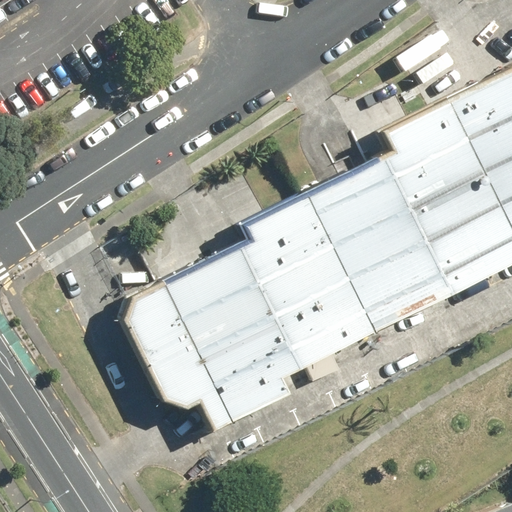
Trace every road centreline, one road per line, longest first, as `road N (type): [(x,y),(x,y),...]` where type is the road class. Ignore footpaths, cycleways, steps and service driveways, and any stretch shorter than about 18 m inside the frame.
road 1 (unclassified): [(344,0),(0,234)]
road 2 (unknown): [(511,266),(218,422)]
road 3 (unknown): [(268,56),(325,85),(366,89),(461,47),(465,30),(446,0)]
road 4 (secondary): [(88,511),(0,373)]
